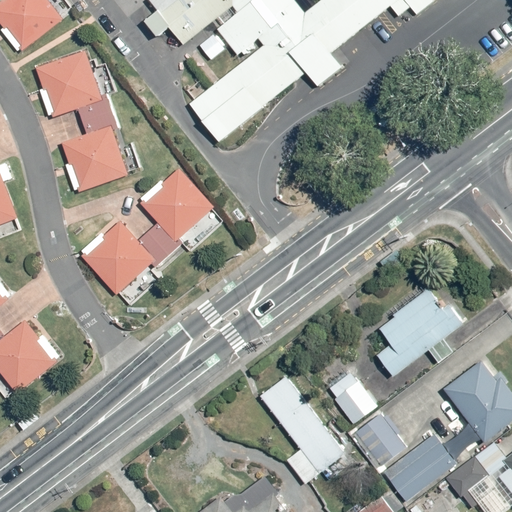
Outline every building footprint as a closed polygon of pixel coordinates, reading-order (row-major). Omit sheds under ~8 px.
[(0,20),(25,51),(64,19),(48,0),(6,0),(0,5),(0,20)] [(152,0),(151,1),(159,12),(146,22),(159,38),(173,27),(186,44),(220,17),(226,25),(219,30),(239,55),(261,38),(267,46),(193,105),(221,140),(308,71),(320,86),(342,68),(330,54),(392,5),(401,16),(412,8),(418,15),(435,2),(433,0),(325,0),(307,15),(294,0),(152,0)] [(55,118),(104,101),(87,52),(38,69),(55,118)] [(81,193),(130,176),(113,127),(64,144),(81,193)] [(144,201),(178,239),(217,205),(183,166),(144,201)] [(2,168),(0,168),(0,223),(21,216),(2,168)] [(85,255),(119,293),(158,259),(124,221),(85,255)] [(0,306),(12,298),(0,283),(0,306)] [(449,337),(465,324),(434,288),(429,292),(385,328),(397,343),(383,355),(400,376),(433,348),(445,362),(460,350),(449,337)] [(60,359),(28,319),(0,341),(0,365),(20,391),(60,359)] [(511,420),(511,397),(482,360),(444,390),(486,442),(511,420)] [(382,406),(358,371),(333,388),(357,423),(382,406)] [(346,453),(287,375),(260,395),(301,448),(287,459),(306,484),(346,453)] [(410,448),(385,413),(360,432),(385,466),(410,448)] [(456,465),(434,435),(384,471),(407,501),(456,465)] [(479,504),(484,511),(503,511),(511,505),(511,453),(506,457),(493,441),(476,455),(446,478),(472,510),(479,504)] [(289,511),(270,486),(235,511),(232,511),(221,497),(201,511),(200,511),(289,511)] [(394,511),(382,496),(362,511),(394,511)]
